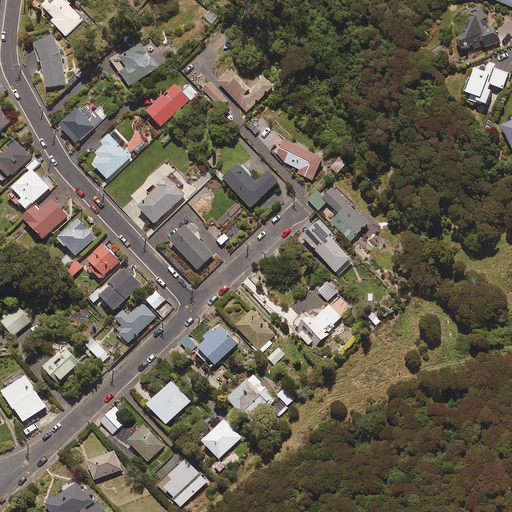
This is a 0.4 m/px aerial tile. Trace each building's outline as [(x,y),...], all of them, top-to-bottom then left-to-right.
[(84,20),(71,7),(73,6),(67,0),(66,2),(64,0),(53,0),(44,10),(54,21),(52,23),(66,38),(84,20)] [(511,0),(486,0),(511,9),(511,0)] [(465,33),(466,34),(464,40),(458,42),(462,52),(472,47),(474,51),(482,47),(488,49),(501,43),(495,29),(488,32),(487,29),(488,27),(488,25),(487,23),(484,23),(484,22),(487,20),(482,8),(470,13),(472,19),(469,27),(467,26),(465,33)] [(66,83),(54,39),(35,44),(46,88),(66,83)] [(158,69),(142,46),(121,60),(128,70),(120,75),(129,89),(158,69)] [(486,76),(476,73),(474,79),(471,77),(465,93),(469,95),(468,97),(471,98),(470,102),(488,109),(493,94),(491,93),(492,87),(504,91),(509,75),(489,68),(486,76)] [(250,92),(233,72),(221,84),(247,114),(275,89),(266,78),(250,92)] [(228,101),(211,84),(203,92),(220,109),(228,101)] [(190,102),(176,88),(148,115),(162,130),(190,102)] [(0,138),(2,137),(0,135),(13,123),(6,115),(8,114),(0,105),(0,138)] [(92,116),(85,108),(61,129),(77,146),(110,116),(102,107),(92,116)] [(511,122),(501,129),(511,146),(511,122)] [(254,123),(249,128),(256,135),(260,130),(254,123)] [(131,159),(110,138),(102,145),(105,148),(97,156),(100,159),(93,166),(108,181),(131,159)] [(146,148),(141,142),(134,150),(139,155),(146,148)] [(285,142),(279,155),(286,164),(300,172),(298,175),(313,182),(323,162),(285,142)] [(0,177),(5,183),(10,177),(11,178),(32,157),(18,143),(0,161),(0,167),(2,169),(0,170),(0,177)] [(221,162),(214,155),(208,162),(214,169),(221,162)] [(346,166),(338,159),(330,168),(338,175),(346,166)] [(28,169),(32,174),(15,190),(25,200),(21,203),(28,211),(51,190),(35,172),(43,165),(38,160),(28,169)] [(270,175),(259,185),(252,178),(254,176),(244,165),(225,182),(251,211),(279,185),(270,175)] [(179,191),(184,186),(174,175),(169,181),(168,180),(160,187),(161,189),(139,210),(155,226),(185,198),(179,191)] [(352,210),(355,206),(337,189),(325,201),(328,204),(327,205),(340,217),(332,225),(351,244),(369,226),(352,210)] [(328,204),(325,201),(318,194),(309,203),(319,213),(327,205),(328,204)] [(68,216),(53,200),(41,212),(37,208),(25,219),(45,239),(68,216)] [(97,239),(80,222),(60,242),(68,250),(69,248),(78,258),(97,239)] [(321,222),(303,239),(340,277),(354,263),(330,238),(333,235),(321,222)] [(203,238),(190,226),(172,244),(199,272),(214,257),(199,242),(203,238)] [(225,236),(218,243),(222,247),(229,240),(225,236)] [(91,262),(96,267),(90,273),(94,276),(95,274),(103,281),(122,262),(106,247),(91,262)] [(73,261),(68,257),(60,265),(65,270),(73,261)] [(84,267),(78,262),(69,272),(75,278),(84,267)] [(143,287),(128,271),(113,285),(114,286),(103,297),(117,313),(143,287)] [(338,294),(327,284),(318,293),(329,303),(338,294)] [(103,298),(98,292),(90,299),(96,305),(103,298)] [(167,301),(158,292),(148,302),(158,311),(167,301)] [(324,344),(328,336),(336,329),(334,327),(352,310),(341,298),(314,323),(310,318),(304,325),(307,329),(298,337),(309,349),(313,346),(314,348),(324,344)] [(374,301),(364,301),(364,310),(375,309),(374,301)] [(157,317),(144,304),(131,317),(126,312),(118,320),(127,330),(122,336),(130,344),(157,317)] [(33,323),(23,310),(4,324),(14,337),(33,323)] [(237,329),(262,355),(273,344),(270,342),(277,335),(254,312),(237,329)] [(242,321),(235,315),(230,320),(237,326),(242,321)] [(238,345),(222,329),(196,355),(213,371),(238,345)] [(197,346),(188,337),(181,344),(190,353),(197,346)] [(111,357),(98,343),(86,353),(90,358),(95,354),(103,363),(111,357)] [(285,355),(279,349),(269,360),(275,366),(285,355)] [(82,365),(68,350),(59,358),(55,354),(43,366),(60,385),(82,365)] [(316,369),(306,359),(285,379),(295,389),(316,369)] [(230,401),(250,422),(266,406),(268,408),(276,400),(255,378),(230,401)] [(50,410),(29,379),(5,395),(16,412),(18,411),(27,425),(50,410)] [(155,397),(159,401),(151,409),(169,427),(193,403),(175,385),(168,392),(164,388),(155,397)] [(122,414),(117,408),(102,423),(114,435),(124,425),(118,418),(122,414)] [(239,424),(232,417),(205,444),(222,461),(244,439),(234,429),(239,424)] [(165,448),(147,428),(131,443),(149,463),(165,448)] [(124,472),(118,454),(90,464),(97,482),(124,472)] [(174,501),(181,508),(209,483),(191,464),(174,479),(171,477),(160,487),(167,494),(169,492),(176,500),(174,501)] [(80,511),(82,511),(85,511),(89,510),(88,508),(97,502),(93,496),(88,499),(80,487),(58,500),(57,498),(49,502),(50,505),(48,506),(51,511),(80,511)]
